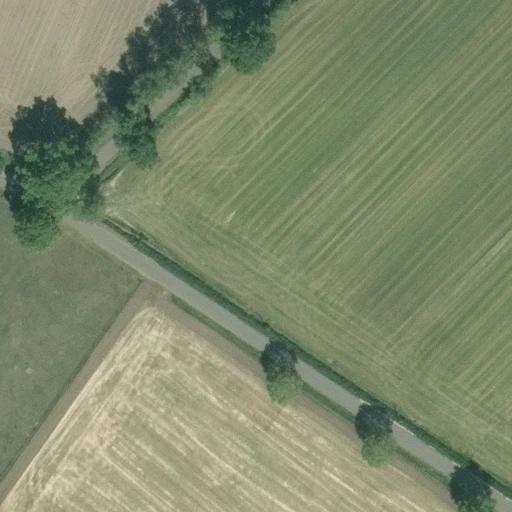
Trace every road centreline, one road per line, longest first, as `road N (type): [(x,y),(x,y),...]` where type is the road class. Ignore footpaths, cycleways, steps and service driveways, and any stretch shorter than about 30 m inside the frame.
road 1 (unclassified): [(508,511),(55,205)]
road 2 (residential): [(261,0),(55,205)]
